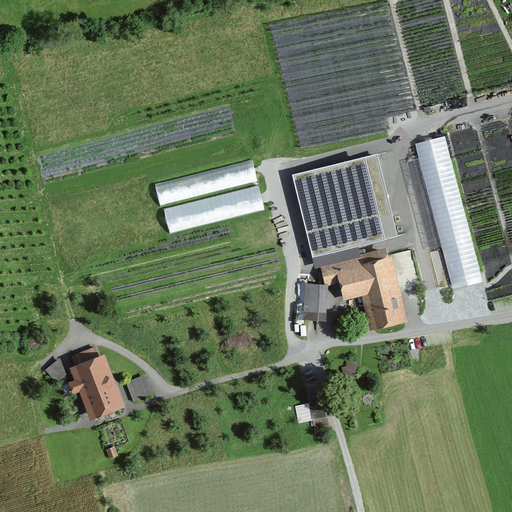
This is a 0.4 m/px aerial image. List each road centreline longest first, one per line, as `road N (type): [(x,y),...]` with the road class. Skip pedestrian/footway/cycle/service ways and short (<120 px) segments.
road 1 (unclassified): [(511,312),(328,342),(88,424),(37,429)]
road 2 (track): [(313,353),(361,511)]
